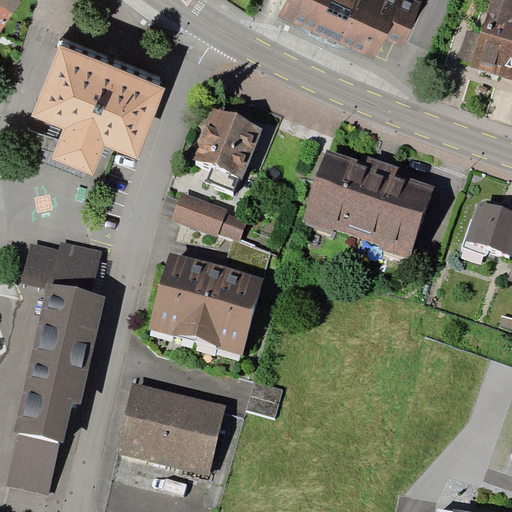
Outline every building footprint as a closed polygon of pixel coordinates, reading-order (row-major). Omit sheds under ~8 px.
[(0,0),(0,30),(17,0),(0,0)] [(285,0),(279,15),(375,59),(385,38),(403,46),(424,1),(421,0),(285,0)] [(511,0),(491,0),(481,35),(472,62),(471,68),(511,80),(511,0)] [(472,62),(481,35),(467,30),(458,57),(472,62)] [(165,88),(61,45),(33,116),(63,128),(50,159),(91,175),(105,146),(137,159),(165,88)] [(213,105),(192,156),(243,177),(264,125),(213,105)] [(327,150),(302,223),(331,233),(333,227),(379,244),(378,249),(409,260),(435,187),(396,174),(398,166),(368,156),(365,163),(327,150)] [(227,209),(183,192),(172,221),(217,237),(218,234),(234,240),(239,242),(247,220),(226,212),(227,209)] [(511,210),(478,200),(466,240),(511,254),(511,210)] [(234,240),(225,267),(263,277),(270,253),(239,242),(234,240)] [(19,433),(7,486),(48,495),(61,441),(64,442),(74,402),(81,404),(106,297),(94,292),(103,250),(61,241),(59,249),(31,243),(22,284),(46,289),(15,432),(19,433)] [(169,252),(148,329),(242,354),(263,277),(225,267),(169,252)] [(511,318),(502,315),(499,329),(511,332),(511,318)] [(256,381),(247,409),(275,417),(284,389),(256,381)] [(133,382),(116,453),(209,475),(226,404),(133,382)]
